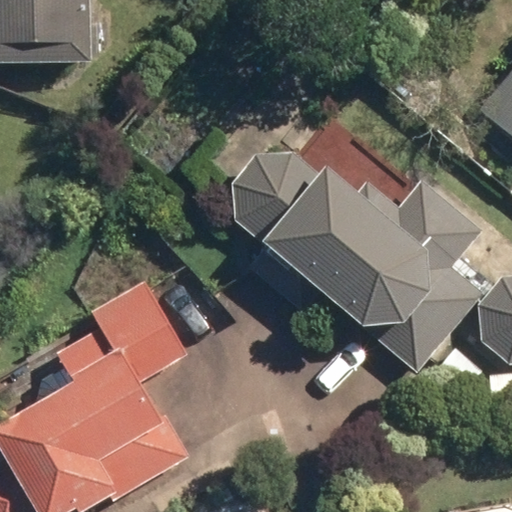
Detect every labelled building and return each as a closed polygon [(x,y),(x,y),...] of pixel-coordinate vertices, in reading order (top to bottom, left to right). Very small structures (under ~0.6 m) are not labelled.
[(89,0),(0,0),(0,71),(92,68),(89,0)] [(511,78),(479,119),(511,146),(511,78)] [(511,371),(511,279),(502,280),(496,287),(463,259),(483,235),(421,183),(396,212),(362,184),(349,198),(320,173),(314,180),(288,159),(252,161),(230,186),(232,227),(262,253),(245,273),(313,329),(327,313),(412,385),(475,310),(477,346),(508,372),(511,371)] [(0,511),(105,511),(190,461),(145,387),(188,361),(142,286),(87,319),(95,332),(48,360),(66,389),(0,430),(0,511)] [(479,376),(454,350),(410,392),(435,417),(479,376)]
